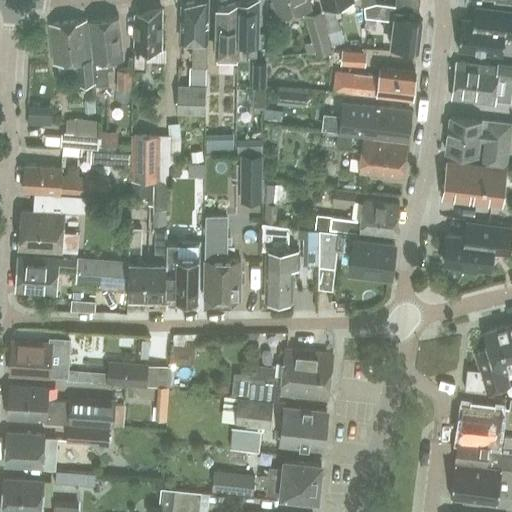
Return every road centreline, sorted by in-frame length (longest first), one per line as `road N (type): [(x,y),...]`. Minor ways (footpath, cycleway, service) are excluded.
road 1 (residential): [(0,330),(401,321)]
road 2 (residential): [(401,321),(443,0)]
road 3 (residential): [(0,199),(10,0)]
road 4 (residential): [(429,511),(442,405),(422,381),(396,371)]
road 5 (residential): [(396,371),(355,511)]
